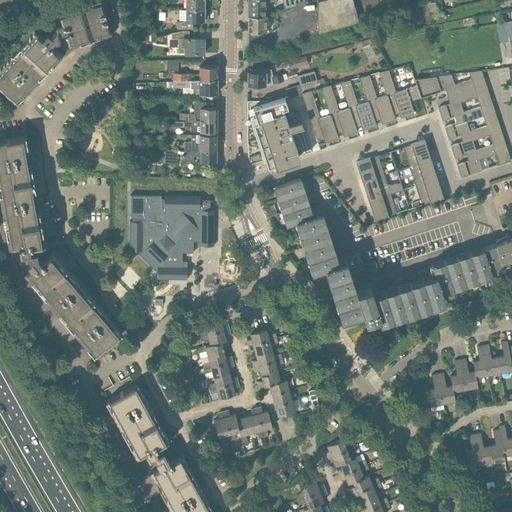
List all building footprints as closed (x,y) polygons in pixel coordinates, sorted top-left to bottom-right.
[(35,31),(0,68),(0,87),(17,104),(62,56),(52,46),(55,43),(67,39),(69,48),(112,35),(101,0),(59,13),(62,22),(55,24),(57,30),(51,36),(48,32),(43,38),(35,31)] [(204,0),(186,0),(186,9),(204,9),(204,0)] [(248,0),(248,15),(265,16),(265,1),(269,0),(269,2),(278,1),(277,0),(248,0)] [(282,0),(284,9),(297,6),(295,0),(282,0)] [(318,32),(358,21),(353,0),(319,0),(318,0),(318,32)] [(431,14),(444,10),(441,0),(440,0),(428,3),(431,14)] [(204,9),(186,9),(186,21),(177,21),(177,29),(193,29),(193,22),(197,22),(197,21),(204,21),(204,9)] [(266,16),(265,16),(248,15),(248,32),(266,32),(266,16)] [(499,43),(509,42),(506,22),(496,24),(499,43)] [(188,38),(188,31),(181,31),(152,38),(155,51),(173,46),(172,43),(172,38),(181,38),(181,45),(184,45),(184,53),(204,54),(204,39),(188,38)] [(290,68),(299,66),(297,58),(288,61),(290,68)] [(178,71),(178,61),(167,61),(167,71),(178,71)] [(411,72),(409,65),(403,67),(404,71),(407,73),(411,72)] [(173,73),(173,81),(217,80),(217,66),(199,66),(199,74),(173,73)] [(386,95),(387,95),(393,114),(394,114),(403,111),(404,116),(414,113),(410,101),(421,98),(417,85),(416,85),(396,92),(388,70),(379,72),(386,95)] [(472,82),(484,78),(481,70),(469,72),(471,79),(472,82)] [(302,92),(318,88),(317,80),(314,71),(297,76),(302,92)] [(265,78),(265,72),(248,72),(248,85),(268,85),(283,81),(281,74),(265,78)] [(368,101),(374,121),(375,120),(384,118),(385,122),(395,119),(394,114),(393,114),(387,95),(386,95),(377,98),(369,74),(360,77),(368,101)] [(416,85),(417,85),(421,98),(445,90),(447,97),(474,88),(472,82),(471,79),(454,85),(451,74),(414,79),(416,85)] [(326,86),(324,78),(317,80),(318,88),(321,87),(326,86)] [(474,88),(486,84),(484,78),(472,82),(474,88)] [(217,80),(173,81),(174,81),(174,88),(193,87),(193,94),(199,94),(199,93),(217,94),(217,80)] [(348,107),(349,107),(355,127),(356,127),(365,124),(366,128),(376,125),(375,120),(374,121),(368,101),(358,104),(350,80),(340,82),(348,107)] [(474,88),(476,94),(488,91),(486,84),(474,88)] [(329,113),(330,113),(336,133),(337,133),(346,130),(347,135),(357,131),(356,127),(355,127),(349,107),(348,107),(339,111),(330,85),(326,86),(321,87),(329,113)] [(474,88),(447,97),(450,104),(438,107),(442,120),(454,116),(463,113),(463,112),(460,102),(477,97),(476,94),(474,88)] [(330,113),(329,113),(320,117),(311,90),(301,92),(317,139),(327,136),(328,141),(338,138),(337,133),(336,133),(330,113)] [(478,101),(490,97),(488,91),(476,94),(477,97),(478,101)] [(304,125),(301,115),(300,114),(300,113),(299,112),(298,111),(297,111),(296,111),(295,111),(294,111),(293,111),(286,113),(285,108),(288,107),(285,97),(254,107),(258,121),(255,123),(269,167),(276,164),(277,168),(301,160),(291,129),(304,125)] [(480,107),(492,103),(490,97),(478,101),(480,107)] [(181,114),(181,121),(183,121),(188,121),(188,120),(188,119),(217,120),(217,108),(205,108),(205,102),(194,102),(194,114),(181,114)] [(482,113),(494,110),(492,103),(480,107),(482,113)] [(463,113),(454,116),(456,123),(444,126),(448,139),(460,135),(470,132),(469,131),(466,121),(483,116),(482,113),(480,107),(463,112),(463,113)] [(482,113),(483,116),(484,120),(496,116),(494,110),(482,113)] [(486,126),(498,122),(496,116),(484,120),(486,126)] [(183,121),(183,127),(190,127),(190,132),(217,132),(217,120),(188,120),(188,121),(183,121)] [(500,129),(498,122),(486,126),(488,132),(500,129)] [(469,131),(470,132),(460,135),(462,142),(450,145),(455,158),(466,154),(476,151),(476,150),(472,140),(489,135),(488,132),(486,126),(469,131)] [(488,132),(489,135),(490,139),(502,135),(500,129),(488,132)] [(185,142),(184,150),(216,150),(216,134),(200,134),(191,135),(191,142),(185,142)] [(490,139),(492,145),(493,145),(505,141),(502,135),(490,139)] [(0,140),(0,199),(9,249),(19,248),(20,254),(26,253),(31,259),(27,263),(32,268),(24,275),(94,358),(122,334),(52,251),(41,260),(38,257),(36,245),(45,243),(26,136),(0,140)] [(409,167),(431,160),(425,140),(403,147),(409,167)] [(507,148),(505,141),(493,145),(495,151),(507,148)] [(476,150),(476,151),(466,154),(468,161),(457,164),(461,177),(482,170),(479,159),(495,154),(495,151),(493,145),(492,145),(476,150)] [(497,158),(509,154),(507,148),(495,151),(495,154),(496,154),(497,158)] [(176,164),(177,151),(165,150),(164,163),(176,164)] [(216,150),(184,150),(184,162),(194,162),(194,156),(201,157),(201,163),(216,163),(216,150)] [(497,158),(499,164),(511,161),(509,154),(497,158)] [(383,171),(378,155),(356,162),(362,182),(384,175),(383,171)] [(415,186),(437,179),(431,160),(409,167),(415,186)] [(384,175),(362,182),(369,201),(390,194),(403,190),(401,185),(388,186),(384,175)] [(320,214),(311,217),(298,179),(286,183),(282,184),(275,187),(287,226),(297,222),(313,273),(326,269),(342,319),(355,315),(360,323),(379,317),(380,321),(444,300),(441,291),(492,274),(491,272),(504,268),(504,269),(510,267),(511,266),(511,237),(501,241),(495,243),(496,243),(482,248),(483,251),(433,267),(436,277),(374,297),(371,288),(357,292),(363,311),(360,312),(344,262),(337,264),(320,214)] [(422,205),(432,202),(443,198),(437,179),(415,186),(422,205)] [(397,213),(390,194),(369,201),(375,220),(397,213)] [(148,221),(131,221),(131,251),(136,251),(139,255),(141,254),(154,267),(153,269),(157,272),(157,278),(187,278),(187,261),(183,261),(183,252),(193,252),(194,241),(197,241),(197,246),(213,246),(213,210),(210,210),(210,200),(200,200),(200,196),(164,196),(164,213),(154,213),(154,222),(160,222),(160,226),(148,226),(148,221)] [(367,272),(370,271),(371,274),(378,272),(375,261),(365,265),(367,272)] [(199,331),(200,336),(229,329),(227,323),(222,324),(221,319),(204,324),(206,329),(199,331)] [(229,329),(200,336),(202,342),(209,340),(210,345),(226,340),(225,335),(230,334),(229,329)] [(247,340),(248,346),(277,339),(275,333),(268,335),(266,330),(250,334),(251,339),(247,340)] [(277,339),(248,346),(250,351),(254,349),(256,355),(272,351),(271,345),(278,343),(277,339)] [(210,345),(198,348),(198,349),(195,350),(195,353),(199,352),(199,353),(206,351),(208,356),(225,352),(223,347),(228,346),(226,340),(210,345)] [(511,370),(511,368),(508,347),(507,341),(501,342),(503,356),(497,357),(500,373),(511,370)] [(500,373),(497,357),(491,358),(488,344),(483,345),(488,375),(500,373)] [(488,375),(483,345),(476,347),(479,360),(473,361),(475,371),(476,377),(477,377),(488,375)] [(272,351),(256,355),(257,360),(252,361),(254,367),(282,359),(281,355),(274,357),(272,351)] [(225,352),(208,356),(209,362),(202,364),(203,369),(232,361),(230,356),(226,357),(225,352)] [(282,359),(254,367),(255,372),(260,370),(261,376),(278,371),(276,367),(283,365),(282,359)] [(476,377),(475,371),(468,372),(466,359),(460,360),(465,389),(479,387),(477,377),(476,377)] [(465,389),(460,360),(454,361),(456,374),(450,375),(451,385),(453,392),(454,391),(465,389)] [(232,361),(203,369),(205,374),(212,372),(213,377),(230,373),(229,368),(233,367),(232,361)] [(278,371),(261,376),(263,381),(258,382),(259,388),(269,385),(286,380),(286,381),(288,380),(286,375),(279,377),(278,371)] [(230,373),(213,377),(215,383),(208,385),(209,389),(237,382),(236,377),(231,378),(230,373)] [(453,392),(451,385),(446,386),(443,373),(437,374),(443,404),(456,401),(454,391),(453,392)] [(443,404),(437,374),(431,375),(434,389),(427,390),(430,406),(443,404)] [(286,380),(269,385),(272,395),(289,390),(286,381),(286,380)] [(237,382),(209,389),(210,395),(218,393),(219,398),(236,394),(234,389),(239,387),(237,382)] [(137,384),(105,402),(137,459),(145,454),(148,461),(153,458),(158,467),(150,472),(171,511),(213,511),(182,455),(169,462),(161,446),(169,442),(137,384)] [(289,390),(272,395),(275,405),(292,401),(289,390)] [(292,401),(275,405),(278,416),(295,411),(292,401)] [(261,407),(256,409),(263,437),(268,435),(267,428),(272,427),(268,411),(262,412),(261,407)] [(263,437),(256,409),(251,410),(252,415),(247,417),(251,433),(257,431),(258,438),(263,437)] [(239,431),(235,414),(230,415),(229,411),(223,412),(231,440),(236,439),(234,432),(239,431)] [(231,440),(223,412),(218,413),(219,418),(214,420),(218,436),(224,434),(226,442),(231,440)] [(251,433),(247,417),(242,418),(241,413),(235,414),(239,431),(243,442),(247,441),(248,441),(246,434),(251,433)] [(498,426),(499,430),(503,456),(505,455),(511,454),(511,437),(507,438),(505,425),(498,426)] [(490,445),(493,462),(505,459),(505,455),(503,456),(499,430),(493,431),(495,444),(490,445)] [(475,434),(480,464),(493,462),(490,445),(483,447),(481,433),(475,434)] [(480,464),(475,434),(469,435),(471,449),(465,450),(468,466),(480,464)] [(324,453),(326,458),(354,447),(351,441),(344,444),(342,439),(327,445),(329,451),(324,453)] [(354,447),(326,458),(328,463),(333,461),(335,466),(340,464),(351,459),(348,453),(355,451),(354,447)] [(351,459),(340,464),(342,468),(337,470),(339,476),(367,464),(364,459),(358,462),(355,457),(351,459)] [(367,464),(339,476),(341,481),(346,479),(348,484),(353,482),(353,481),(364,477),(362,472),(369,469),(367,464)] [(353,481),(353,482),(355,487),(350,489),(352,494),(380,482),(377,477),(371,480),(368,475),(364,477),(353,481)] [(297,500),(325,489),(323,484),(318,486),(316,481),(300,487),(303,492),(295,495),(297,500)] [(380,482),(352,494),(354,499),(359,497),(361,501),(377,495),(375,490),(381,487),(380,482)] [(319,503),(324,501),(322,496),(327,494),(325,489),(297,500),(299,505),(306,502),(308,507),(319,503)] [(278,493),(271,496),(276,508),(283,505),(278,493)] [(377,495),(361,501),(363,507),(359,509),(359,511),(363,511),(388,502),(386,498),(379,500),(377,495)] [(388,502),(363,511),(383,511),(383,510),(390,507),(388,502)] [(325,511),(328,511),(326,506),(321,508),(319,503),(308,507),(304,509),(304,511),(325,511)]
